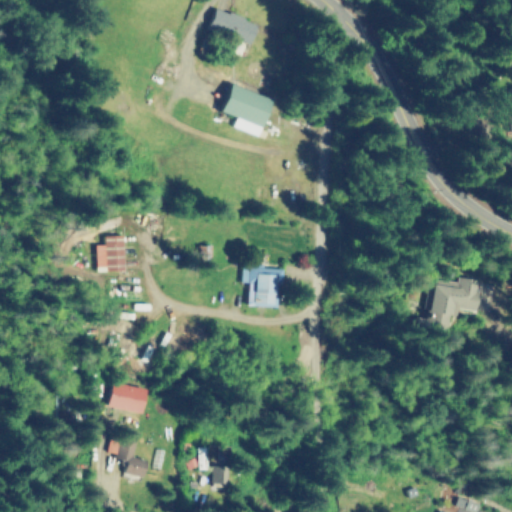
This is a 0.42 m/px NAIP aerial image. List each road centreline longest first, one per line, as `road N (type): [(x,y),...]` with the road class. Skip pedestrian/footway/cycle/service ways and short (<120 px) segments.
road 1 (residential): [(323,511),(315,316),(333,8)]
road 2 (tertiary): [(511,230),(428,166),(382,73),(320,0)]
road 3 (residential): [(121,511),(77,499),(0,497)]
